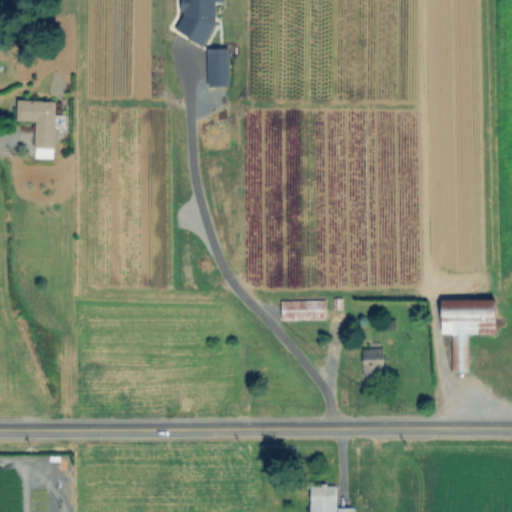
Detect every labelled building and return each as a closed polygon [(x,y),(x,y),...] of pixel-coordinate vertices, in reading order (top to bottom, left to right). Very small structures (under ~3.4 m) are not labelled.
[(221,0),(179,0),(179,10),(182,12),(173,30),(202,44),(213,21),(214,1),(221,1),(221,0)] [(228,85),(227,47),(205,48),(206,85),(228,85)] [(60,145),(60,158),(36,158),(36,119),(18,119),(18,101),(56,101),(56,145),(60,145)] [(478,288),(478,299),(498,299),(498,333),(470,332),(470,372),(453,372),(453,332),(441,332),(441,299),(451,299),(451,287),(478,288)] [(326,303),(326,321),(284,320),(284,303),(326,303)] [(384,351),(384,378),(364,378),(365,351),(384,351)] [(337,511),(310,511),(310,485),(337,485),(337,511)]
